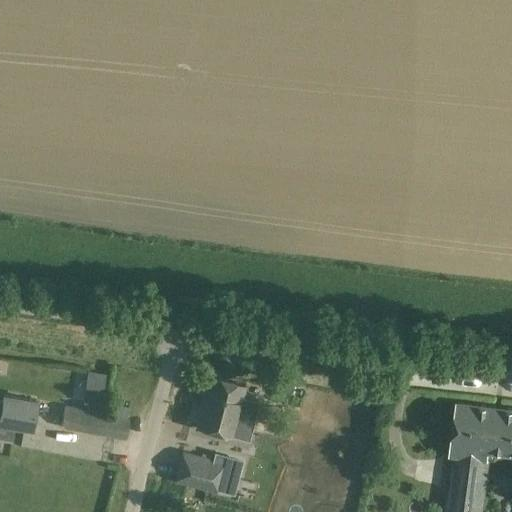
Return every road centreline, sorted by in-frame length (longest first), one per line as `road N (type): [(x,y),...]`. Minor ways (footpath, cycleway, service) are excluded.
road 1 (unclassified): [(511,367),(179,328)]
road 2 (unclassified): [(134,511),(179,328)]
road 3 (unclassified): [(179,328),(0,302)]
